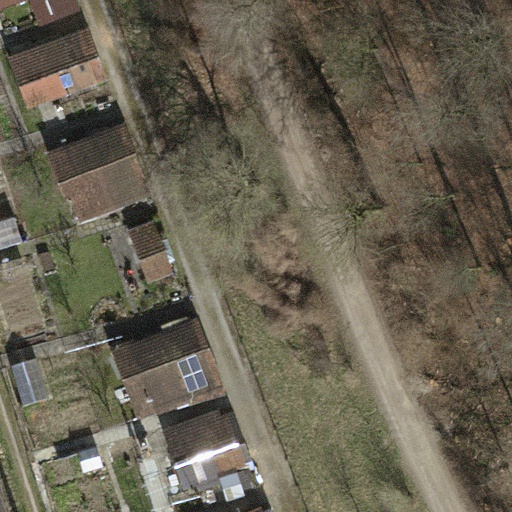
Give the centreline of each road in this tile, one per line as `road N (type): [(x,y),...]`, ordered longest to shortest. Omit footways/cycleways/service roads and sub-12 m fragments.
road 1 (track): [(242,0),(400,416),(452,511)]
road 2 (track): [(93,0),(290,511)]
